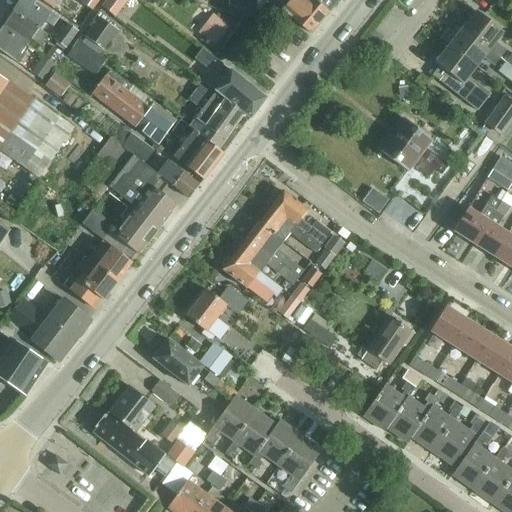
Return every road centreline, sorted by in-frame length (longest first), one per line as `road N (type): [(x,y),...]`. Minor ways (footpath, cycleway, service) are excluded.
road 1 (residential): [(0,463),(256,137)]
road 2 (residential): [(511,316),(380,233),(256,137)]
road 3 (residential): [(467,511),(281,380)]
road 4 (residential): [(256,137),(361,0)]
